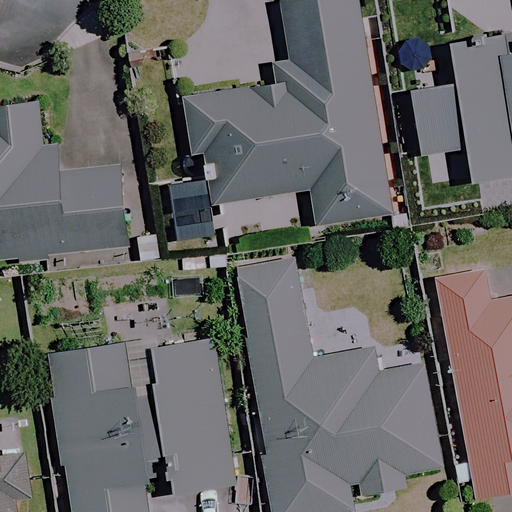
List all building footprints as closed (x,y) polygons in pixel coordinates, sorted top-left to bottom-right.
[(383,216),(351,0),(272,0),(285,84),(178,100),(186,157),(206,154),(213,206),(305,192),(310,227),(383,216)] [(511,34),(446,43),(452,85),(405,91),(414,155),(461,148),(466,183),(511,176),(511,34)] [(0,104),(0,263),(21,262),(21,257),(125,252),(121,168),(55,171),(51,102),(0,104)] [(305,358),(290,261),(232,270),(269,511),(352,511),(360,511),(357,496),(403,489),(401,474),(437,468),(421,361),(375,368),(372,348),(305,358)] [(511,296),(486,301),(481,274),(432,283),(469,498),(511,490),(511,296)] [(228,486),(206,340),(145,349),(149,374),(127,378),(122,344),(44,356),(67,511),(146,511),(144,499),(228,486)] [(0,458),(0,511),(19,511),(10,457),(0,458)]
